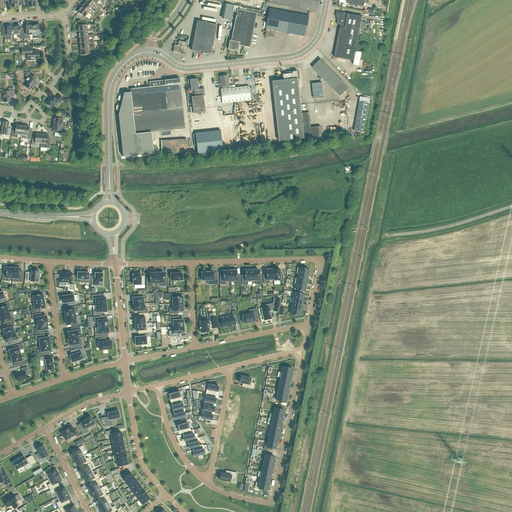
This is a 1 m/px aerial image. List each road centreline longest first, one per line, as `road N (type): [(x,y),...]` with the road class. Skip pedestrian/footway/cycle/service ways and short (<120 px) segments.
road 1 (track): [(137,221),(159,220),(203,191),(266,200),(331,179),(343,192),(341,207),(310,213),(288,240),(257,245),(260,260)]
road 2 (track): [(124,166),(253,161),(366,138)]
road 3 (residential): [(204,480),(271,503),(302,350)]
road 4 (secondary): [(151,52),(182,68),(294,56),(318,36),(326,0)]
road 5 (track): [(118,193),(326,179)]
road 6 (track): [(304,219),(277,216),(179,234),(143,225)]
road 7 (secondary): [(109,185),(110,84),(126,61),(151,52)]
road 8 (unclassified): [(382,235),(511,206)]
road 9 (residential): [(190,263),(316,262)]
